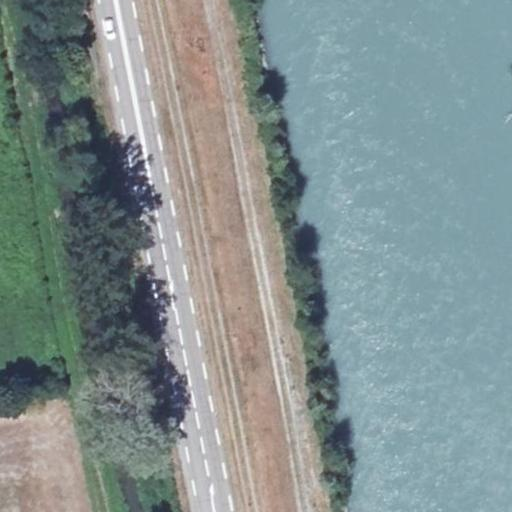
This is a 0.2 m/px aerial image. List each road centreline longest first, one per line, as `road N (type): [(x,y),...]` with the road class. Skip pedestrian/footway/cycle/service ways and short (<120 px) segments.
road 1 (track): [(157,0),(255,511)]
road 2 (primary): [(113,0),(208,511)]
road 3 (track): [(303,511),(209,0)]
